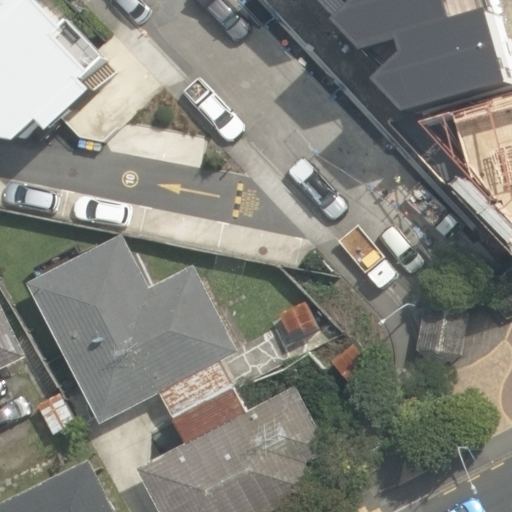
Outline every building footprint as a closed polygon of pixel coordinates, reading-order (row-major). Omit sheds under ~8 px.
[(0,0),(0,141),(33,148),(55,127),(66,137),(109,97),(98,85),(107,77),(103,73),(115,61),(85,30),(80,35),(48,0),(0,0)] [(490,80),(511,156),(511,0),(375,0),(406,105),(490,80)] [(225,362),(239,387),(292,360),(277,331),(244,347),(199,262),(156,284),(132,245),(31,283),(105,425),(165,393),(225,362)] [(0,370),(31,356),(0,291),(0,370)] [(296,342),(320,331),(308,303),(284,314),(296,342)] [(378,370),(355,345),(336,362),(358,387),(378,370)] [(178,418),(239,387),(225,362),(165,393),(178,418)] [(141,468),(164,511),(288,511),(328,492),(311,462),(335,450),(301,384),(252,410),(191,442),(141,468)] [(178,418),(191,442),(252,410),(239,387),(178,418)] [(56,435),(78,424),(61,394),(41,404),(56,435)] [(122,511),(95,457),(0,503),(0,511),(122,511)]
